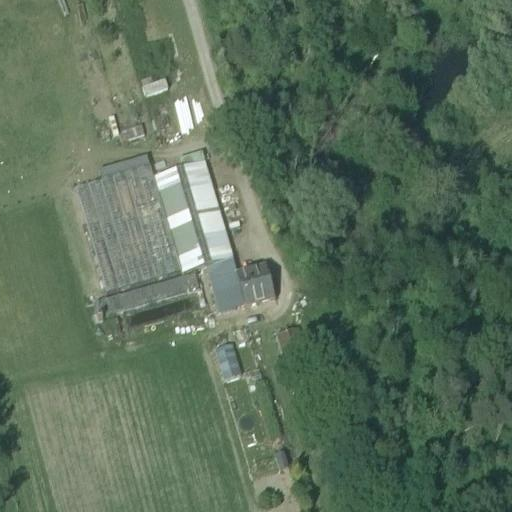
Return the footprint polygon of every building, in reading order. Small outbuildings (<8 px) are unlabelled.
[(204,166),(152,182),(181,276),(182,278),(211,269),(228,264),(233,263),(204,166)] [(149,172),(75,194),(106,298),(181,276),(152,182),(149,172)] [(211,269),(215,285),(232,280),(228,264),(211,269)] [(265,271),(236,278),(236,279),(240,292),(245,311),(273,303),(265,271)] [(240,292),(236,279),(232,280),(215,285),(223,316),(238,312),(233,294),(240,292)] [(118,299),(91,307),(96,327),(100,326),(99,321),(198,293),(194,280),(119,302),(118,299)] [(238,312),(245,311),(240,292),(233,294),(238,312)] [(290,388),(312,381),(297,333),(275,340),(290,388)] [(224,384),(240,379),(231,352),(215,357),(224,384)] [(312,381),(290,388),(295,407),(317,400),(312,381)]
